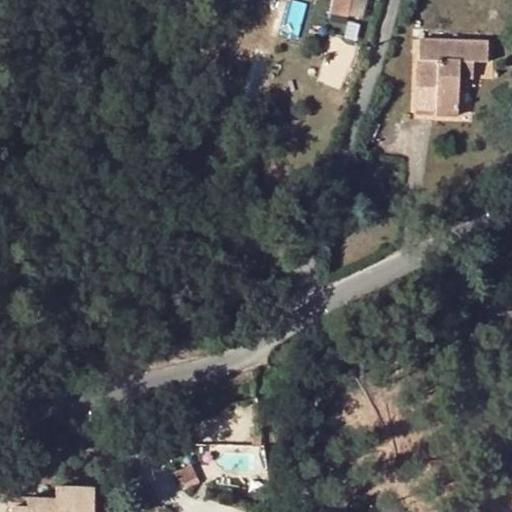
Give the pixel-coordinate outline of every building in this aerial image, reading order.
[(332,0),(330,13),(348,17),(350,0),(332,0)] [(366,0),(350,0),(348,17),(363,19),(366,0)] [(419,37),(416,114),(455,115),(457,78),(473,78),(474,61),(486,61),(487,39),(419,37)] [(481,290),(470,289),(469,298),(480,299),(481,290)] [(231,470),(257,470),(256,447),(230,447),(231,470)] [(93,511),(94,487),(56,486),(55,497),(26,496),(26,506),(10,506),(9,511),(93,511)]
